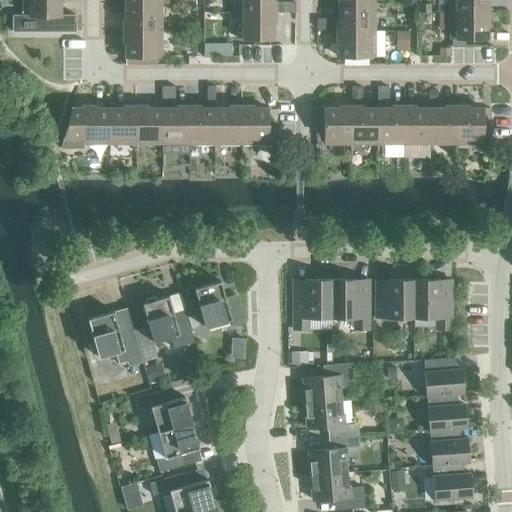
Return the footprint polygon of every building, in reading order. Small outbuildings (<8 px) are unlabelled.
[(58,0),(23,0),(23,16),(29,16),(29,17),(44,17),(44,33),(72,33),(72,17),(59,17),(58,0)] [(236,0),(237,13),(272,13),(272,0),(236,0)] [(449,0),(450,13),(485,13),(485,0),(449,0)] [(279,2),(279,13),(295,13),(295,2),(279,2)] [(125,4),(125,31),(160,31),(160,4),(125,4)] [(338,4),(338,31),(373,31),(373,4),(338,4)] [(417,12),(429,12),(429,4),(417,4),(417,12)] [(272,13),(237,13),(237,39),(242,39),(272,39),(272,13)] [(485,13),(450,13),(450,39),(456,39),(485,39),(485,13)] [(332,19),(316,19),(316,29),(332,29),(332,19)] [(160,31),(125,31),(124,57),(154,57),(160,57),(160,31)] [(373,31),(338,31),(338,57),(368,57),(373,57),(373,31)] [(408,32),(396,32),(396,51),(408,50),(408,32)] [(203,43),(203,57),(209,57),(216,57),(216,43),(203,43)] [(438,48),(438,56),(449,56),(449,48),(438,48)] [(436,90),(427,90),(428,99),(437,99),(436,90)] [(108,144),(108,108),(69,108),(59,147),(60,148),(82,148),(82,138),(82,144),(108,144)] [(135,108),(108,108),(108,144),(135,144),(135,108)] [(161,108),(135,108),(135,144),(161,144),(161,108)] [(188,108),(161,108),(161,144),(188,144),(188,108)] [(214,108),(188,108),(188,144),(214,144),(214,108)] [(240,108),(214,108),(214,144),(240,144),(240,108)] [(267,108),(240,108),(240,144),(267,144),(267,138),(267,108)] [(324,144),(350,144),(350,108),(323,108),(323,138),(324,138),(324,144)] [(350,108),(350,144),(376,144),(376,138),(376,108),(350,108)] [(403,108),(376,108),(376,138),(403,138),(403,108)] [(429,108),(403,108),(403,138),(403,144),(429,144),(429,108)] [(455,108),(429,108),(429,144),(455,144),(455,108)] [(482,108),(455,108),(455,144),(481,144),(482,138),(482,108)] [(306,318),(330,318),(330,283),(319,283),(319,280),(293,280),(293,330),(306,330),(306,318)] [(330,283),(330,318),(354,318),(354,330),(367,330),(367,280),(342,280),(342,283),(330,283)] [(376,318),(413,318),(413,283),(401,283),(401,280),(376,280),(376,318)] [(413,283),(413,318),(436,318),(436,330),(450,330),(450,280),(424,280),(424,283),(413,283)] [(232,327),(244,323),(236,296),(225,299),(220,281),(193,289),(204,327),(230,320),(232,327)] [(194,343),(185,314),(174,317),(168,296),(141,303),(152,342),(178,335),(182,346),(194,343)] [(127,362),(128,366),(142,362),(133,329),(119,333),(113,312),(87,319),(98,357),(115,353),(118,364),(127,362)] [(195,315),(186,318),(190,329),(198,327),(195,315)] [(290,353),(290,364),(306,364),(306,353),(290,353)] [(423,361),(426,396),(456,394),(462,394),(460,370),(454,370),(453,358),(423,361)] [(303,378),(305,403),(340,401),(339,385),(353,384),(352,363),(327,365),(328,376),(303,378)] [(160,364),(145,369),(149,383),(165,378),(160,364)] [(394,366),(386,366),(387,378),(395,378),(394,366)] [(150,407),(157,432),(191,423),(184,397),(165,402),(162,391),(138,397),(141,409),(150,407)] [(428,431),(458,429),(465,428),(463,404),(456,405),(456,394),(426,396),(428,431)] [(380,398),(371,398),(372,412),(380,411),(380,398)] [(332,426),(333,438),(358,435),(357,424),(342,425),(340,401),(305,403),(307,428),(332,426)] [(402,418),(389,419),(390,432),(403,431),(402,418)] [(191,423),(157,432),(164,458),(155,460),(159,472),(183,465),(180,454),(198,449),(191,423)] [(428,431),(431,466),(461,463),(468,463),(466,439),(459,439),(458,429),(428,431)] [(308,451),(310,476),(346,473),(344,448),(359,447),(358,435),(333,438),(334,449),(308,451)] [(461,463),(431,466),(434,500),(471,497),(469,474),(462,474),(461,463)] [(403,471),(390,472),(391,481),(403,480),(403,471)] [(346,473),(310,476),(312,501),(338,499),(339,510),(363,508),(362,487),(347,488),(346,473)] [(168,490),(174,511),(189,511),(214,505),(207,479),(186,485),(182,474),(149,483),(152,495),(168,490)] [(135,483),(122,487),(124,497),(138,493),(135,483)]
